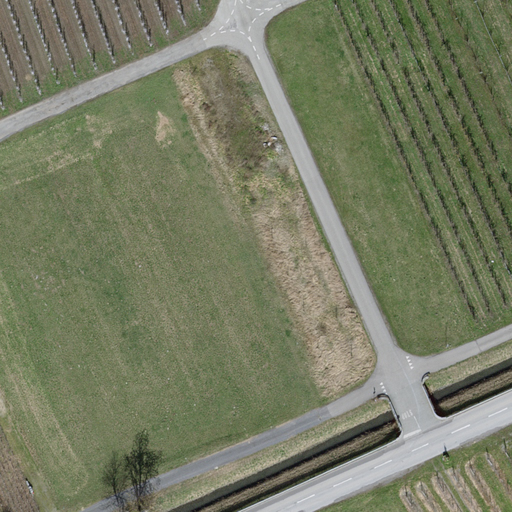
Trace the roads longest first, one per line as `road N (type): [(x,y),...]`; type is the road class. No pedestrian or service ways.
road 1 (unclassified): [(236,0),(425,444)]
road 2 (track): [(97,511),(511,330)]
road 3 (track): [(0,130),(244,22)]
road 4 (secondary): [(275,511),(425,444)]
